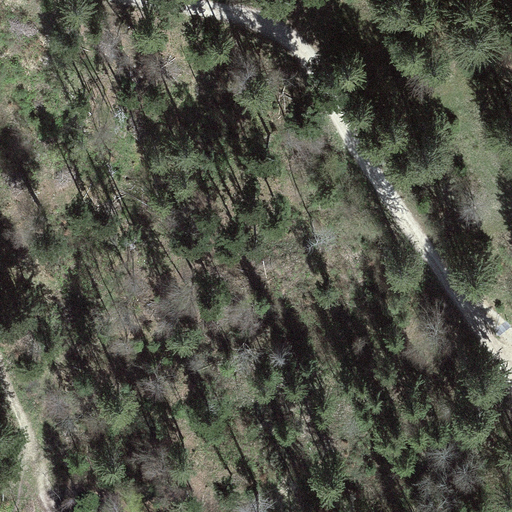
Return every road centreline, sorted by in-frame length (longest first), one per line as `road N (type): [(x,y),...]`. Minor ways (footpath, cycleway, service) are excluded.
road 1 (track): [(169,0),(266,27),(317,69),(511,373)]
road 2 (track): [(48,511),(40,455),(0,353)]
